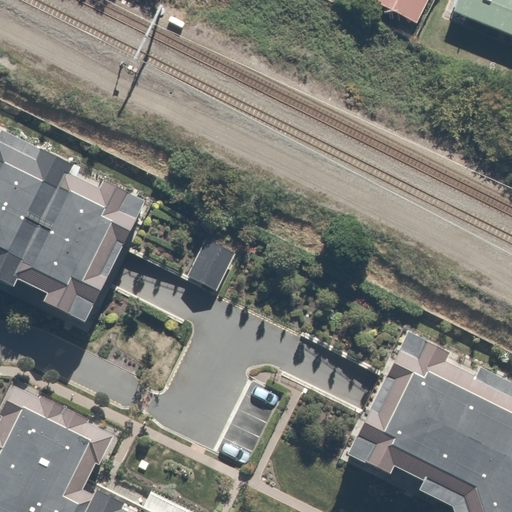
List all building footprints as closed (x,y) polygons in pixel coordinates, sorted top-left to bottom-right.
[(422,25),(432,0),(371,0),(371,2),(422,25)] [(511,0),(462,0),(455,19),(511,39),(511,0)] [(0,286),(18,295),(22,287),(52,302),(48,309),(82,327),(80,330),(88,334),(120,268),(150,210),(109,189),(104,197),(74,182),(78,174),(6,138),(2,147),(0,145),(0,286)] [(236,256),(207,242),(188,278),(217,293),(236,256)] [(310,263),(300,286),(339,303),(349,279),(310,263)] [(453,361),(411,339),(383,397),(351,462),(394,482),(398,474),(427,488),(422,498),(452,511),(511,511),(511,389),(484,375),(480,384),(449,369),(453,361)] [(125,511),(102,500),(100,505),(87,498),(100,471),(103,473),(118,444),(91,431),(93,428),(45,404),(43,408),(18,395),(3,424),(6,425),(1,436),(0,435),(0,511),(125,511)]
